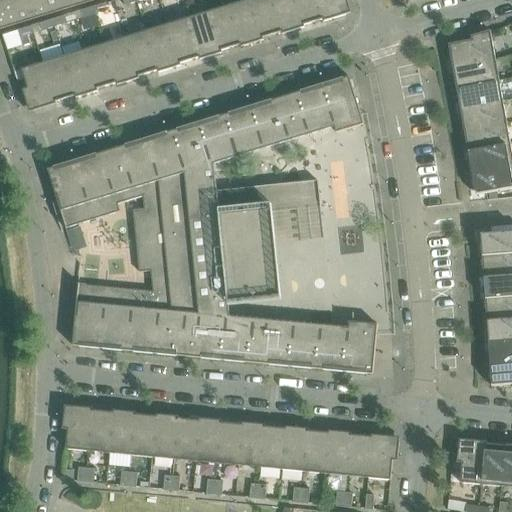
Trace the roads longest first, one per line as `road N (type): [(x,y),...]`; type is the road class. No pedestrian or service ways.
road 1 (residential): [(47,370),(423,406)]
road 2 (residential): [(17,144),(378,35)]
road 3 (residential): [(47,370),(41,266),(17,144)]
road 4 (residential): [(378,35),(412,220)]
road 5 (residential): [(412,220),(423,406)]
road 6 (residential): [(28,511),(47,370)]
road 7 (residential): [(378,35),(496,0)]
